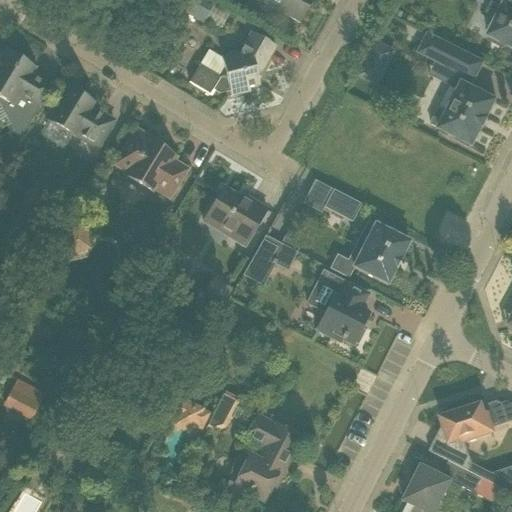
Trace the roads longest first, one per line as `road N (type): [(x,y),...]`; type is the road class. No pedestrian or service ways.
road 1 (residential): [(11,3),(248,151),(291,133),(318,97),(365,0)]
road 2 (tertiary): [(347,511),(435,339)]
road 3 (tertiary): [(435,339),(511,176)]
